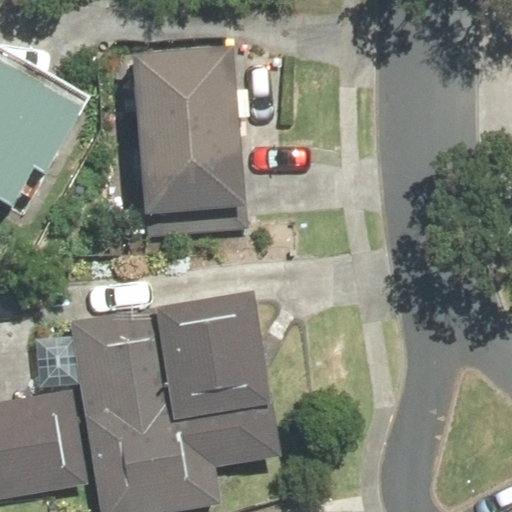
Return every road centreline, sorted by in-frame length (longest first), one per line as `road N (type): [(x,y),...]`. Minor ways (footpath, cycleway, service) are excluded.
road 1 (residential): [(454,319),(436,207),(436,0)]
road 2 (residential): [(454,319),(409,436),(412,511)]
